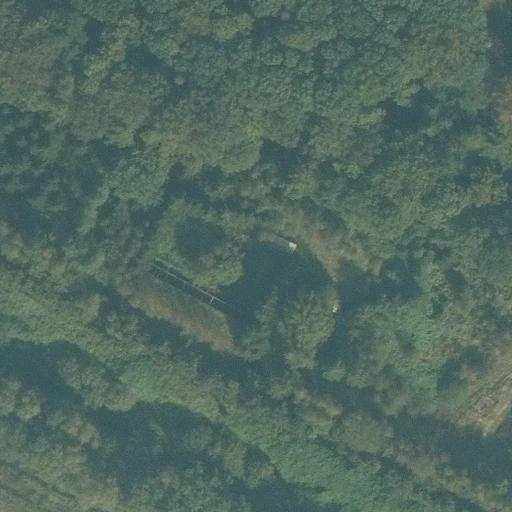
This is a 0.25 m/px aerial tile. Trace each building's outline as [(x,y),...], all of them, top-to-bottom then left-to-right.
[(269,232),(264,244),(291,256),(296,245),(269,232)] [(141,272),(131,291),(141,297),(151,278),(141,272)] [(151,278),(141,297),(153,303),(163,284),(151,278)] [(163,284),(153,303),(170,312),(180,293),(163,284)] [(180,293),(170,312),(198,327),(208,308),(180,293)] [(208,308),(198,327),(215,336),(225,317),(208,308)] [(225,317),(215,336),(226,342),(236,323),(225,317)] [(236,323),(226,342),(236,347),(246,328),(236,323)]
